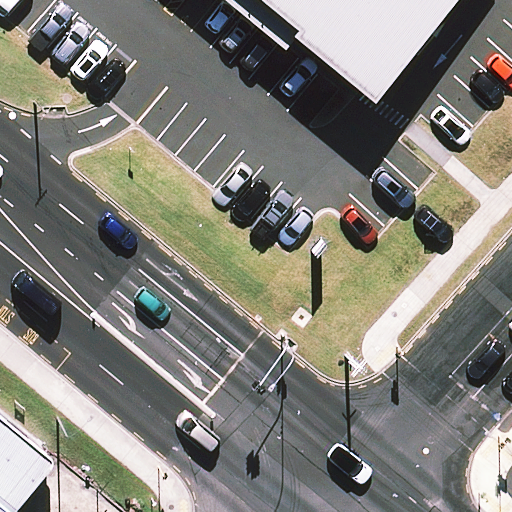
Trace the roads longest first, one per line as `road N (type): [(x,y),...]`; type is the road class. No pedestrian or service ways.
road 1 (primary): [(332,489),(0,218)]
road 2 (residential): [(332,489),(511,309)]
